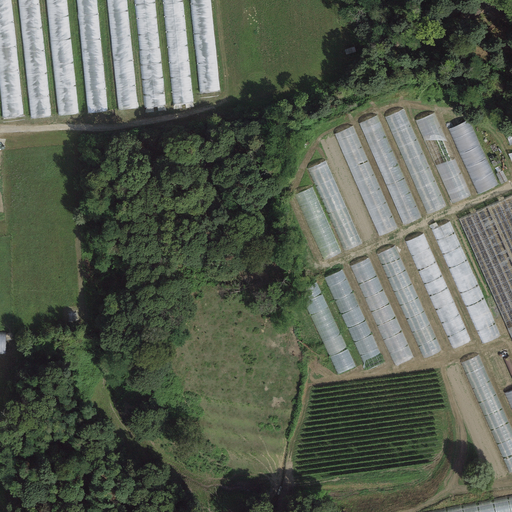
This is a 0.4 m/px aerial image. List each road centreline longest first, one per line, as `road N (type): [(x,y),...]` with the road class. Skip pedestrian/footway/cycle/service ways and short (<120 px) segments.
road 1 (track): [(0,141),(144,127),(215,109),(229,92),(220,0)]
road 2 (track): [(314,275),(511,188)]
